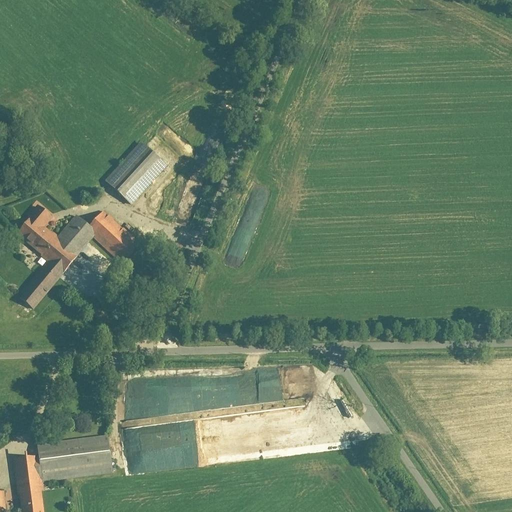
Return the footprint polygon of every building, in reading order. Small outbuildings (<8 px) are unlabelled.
[(141,145),(108,183),(135,207),(169,169),(141,145)] [(35,311),(63,276),(65,278),(81,258),(78,256),(96,234),(77,219),(59,240),(50,233),(57,223),(40,210),(30,222),(17,238),(49,264),(20,299),(35,311)] [(150,244),(111,211),(94,232),(132,265),(150,244)] [(144,255),(131,268),(152,290),(166,276),(144,255)] [(95,305),(87,315),(109,332),(117,321),(95,305)] [(43,511),(40,485),(43,485),(44,487),(116,478),(112,440),(39,449),(40,460),(32,461),(32,462),(14,464),(19,511),(43,511)]
